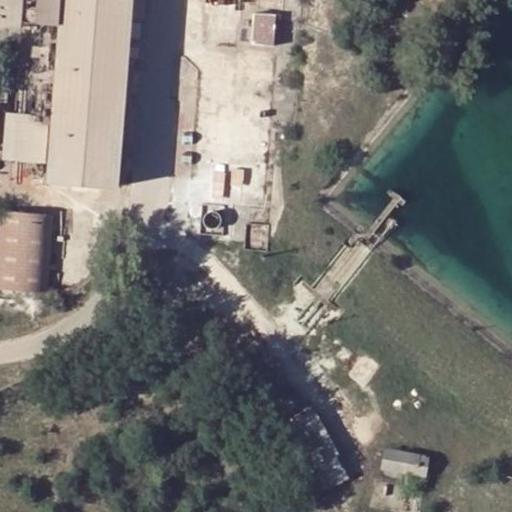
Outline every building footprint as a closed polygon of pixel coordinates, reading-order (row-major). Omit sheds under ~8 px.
[(23,0),(0,0),(0,26),(21,28),(23,0)] [(38,0),(37,23),(59,25),(47,182),(120,187),(134,0),(38,0)] [(255,27),(242,26),(240,52),(283,55),(286,7),(256,5),(255,27)] [(49,116),(6,111),(3,157),(46,161),(49,116)] [(55,216),(0,211),(0,289),(49,293),(55,216)] [(281,372),(256,386),(265,401),(289,388),(281,372)] [(291,390),(267,404),(275,420),(300,406),(291,390)] [(338,455),(312,410),(292,421),(295,427),(279,436),(313,497),(328,488),(316,466),(338,455)] [(430,454),(387,446),(382,470),(425,479),(430,454)] [(349,476),(338,455),(316,466),(328,488),(349,476)]
